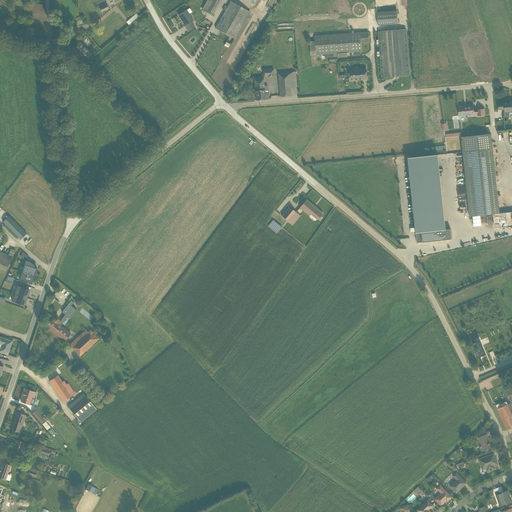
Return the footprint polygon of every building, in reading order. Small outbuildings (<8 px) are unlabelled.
[(97,0),(92,2),(96,12),(105,8),(101,0),(97,0)] [(214,17),(222,0),(207,0),(202,10),(214,17)] [(235,40),(250,13),(229,1),(214,28),(235,40)] [(176,16),(188,32),(194,28),(191,22),(193,21),(185,10),(176,16)] [(397,10),(377,12),(378,25),(398,24),(397,10)] [(39,11),(29,13),(32,31),(42,30),(39,11)] [(125,19),(131,28),(135,25),(133,22),(137,19),(133,13),(125,19)] [(382,78),(411,76),(407,30),(379,32),(382,78)] [(370,43),(369,33),(315,37),(315,42),(310,43),(310,52),(316,51),(316,56),(361,53),(361,44),(370,43)] [(84,61),(91,55),(80,43),(73,49),(84,61)] [(275,97),(291,96),(290,68),(273,69),(275,97)] [(349,82),(366,81),(366,68),(348,69),(349,82)] [(254,100),(268,99),(267,85),(263,86),(262,76),(252,76),(254,100)] [(504,112),(511,111),(511,102),(497,104),(497,110),(503,110),(504,112)] [(458,116),(474,114),(474,105),(457,107),(458,116)] [(499,213),(491,134),(462,137),(470,216),(499,213)] [(437,153),(406,157),(415,243),(452,239),(451,228),(445,229),(437,153)] [(315,220),(322,212),(305,198),(299,206),(315,220)] [(283,216),(290,222),(297,213),(290,207),(283,216)] [(9,216),(2,222),(20,240),(26,233),(9,216)] [(273,232),(278,225),(270,218),(264,225),(273,232)] [(0,269),(4,272),(14,251),(11,249),(7,256),(0,252),(0,269)] [(22,272),(34,276),(36,269),(33,268),(34,266),(29,262),(26,261),(22,272)] [(34,276),(22,272),(19,280),(32,284),(34,276)] [(29,290),(17,286),(14,294),(27,298),(29,292),(28,291),(29,290)] [(27,298),(14,294),(12,301),(23,305),(24,304),(25,304),(27,298)] [(73,301),(70,300),(61,312),(64,314),(57,322),(52,318),(44,327),(64,342),(70,334),(59,325),(67,315),(69,317),(75,310),(69,305),(73,301)] [(69,344),(80,357),(99,339),(90,329),(87,332),(85,330),(69,344)] [(11,341),(0,336),(0,343),(1,344),(0,346),(0,351),(7,354),(11,341)] [(480,339),(473,343),(479,356),(486,353),(480,339)] [(489,351),(486,352),(490,365),(494,364),(489,351)] [(66,374),(63,371),(48,381),(63,402),(74,394),(62,377),(66,374)] [(36,392),(24,388),(20,401),(29,404),(30,399),(33,400),(36,392)] [(68,407),(80,422),(95,409),(83,395),(68,407)] [(506,430),(511,427),(511,404),(511,402),(497,408),(506,430)] [(35,410),(31,413),(47,431),(51,427),(45,421),(46,420),(43,417),(42,418),(35,410)] [(20,433),(25,416),(16,413),(11,430),(20,433)] [(478,436),(483,451),(491,448),(486,433),(478,436)] [(24,442),(15,439),(12,448),(21,451),(24,442)] [(499,467),(494,453),(478,459),(483,473),(499,467)] [(0,477),(6,480),(10,465),(2,463),(0,467),(0,477)] [(26,469),(26,474),(29,474),(29,476),(36,477),(36,474),(34,473),(34,469),(26,469)] [(464,479),(457,472),(453,476),(456,479),(449,485),(456,494),(465,485),(466,482),(464,479)] [(423,478),(426,482),(432,478),(429,474),(423,478)] [(435,499),(441,506),(451,497),(440,485),(436,488),(441,493),(435,499)] [(501,505),(511,501),(508,490),(497,494),(501,505)] [(401,499),(406,504),(413,497),(409,493),(401,499)] [(417,510),(419,511),(431,511),(429,509),(433,505),(428,500),(417,510)] [(399,507),(404,511),(405,511),(409,508),(403,502),(399,507)]
